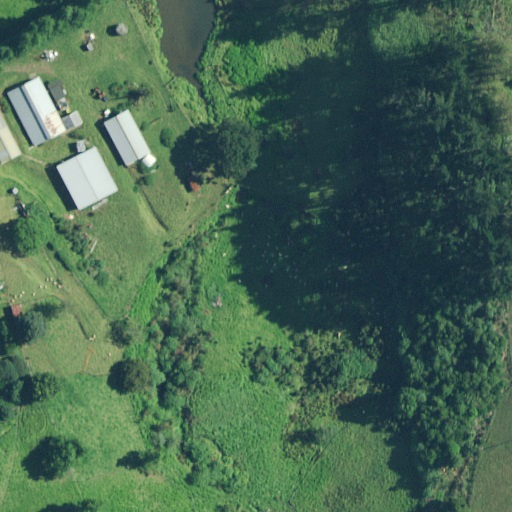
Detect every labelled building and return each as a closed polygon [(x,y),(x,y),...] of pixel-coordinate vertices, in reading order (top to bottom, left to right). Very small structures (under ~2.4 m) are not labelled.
[(35,146),(66,130),(82,121),(75,109),(59,117),(38,76),(7,92),(35,146)] [(47,89),(54,102),(69,94),(62,81),(47,89)] [(153,161),(148,152),(126,110),(103,122),(125,165),(139,157),(143,166),(153,161)] [(21,153),(0,112),(0,160),(2,163),(21,153)] [(115,190),(92,147),(88,138),(75,145),(79,154),(55,166),(78,209),(115,190)] [(197,175),(185,179),(191,193),(202,189),(197,175)] [(23,314),(19,303),(9,307),(13,317),(23,314)]
